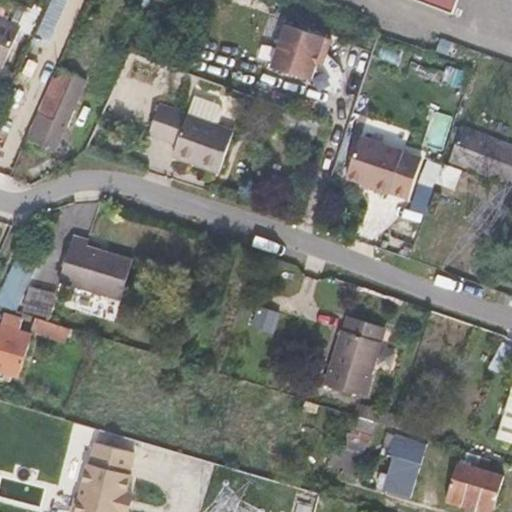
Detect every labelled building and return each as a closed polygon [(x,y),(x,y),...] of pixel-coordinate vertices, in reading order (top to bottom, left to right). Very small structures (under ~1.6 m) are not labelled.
[(56,37),(67,0),(50,0),(41,33),(56,37)] [(414,0),(455,14),(459,0),(414,0)] [(0,69),(2,70),(21,26),(0,16),(0,69)] [(332,40),(287,24),(273,66),(312,80),(317,64),(321,53),(327,55),(332,40)] [(65,61),(31,139),(43,144),(86,47),(76,44),(68,62),(65,61)] [(321,53),(317,64),(324,66),(327,55),(321,53)] [(193,97),(186,116),(216,126),(221,112),(218,106),(193,97)] [(173,157),(219,173),(233,132),(216,126),(186,116),(159,107),(150,134),(177,143),(173,157)] [(451,163),(511,185),(511,148),(463,130),(451,163)] [(403,154),(360,140),(348,181),(374,189),(373,193),(389,198),(390,194),(409,200),(422,162),(403,156),(403,154)] [(434,188),(456,195),(464,170),(441,163),(434,188)] [(122,301),(134,259),(89,245),(90,239),(74,235),(61,282),(122,301)] [(1,303),(22,307),(32,260),(11,256),(1,303)] [(324,384),(365,396),(386,327),(347,315),(343,330),(341,329),(324,384)] [(0,372),(18,378),(32,334),(0,325),(0,372)] [(511,391),(499,437),(511,440),(511,391)] [(378,422),(355,415),(351,429),(374,435),(378,422)] [(383,490),(412,499),(428,444),(395,434),(389,455),(393,456),(383,490)] [(135,450),(97,439),(90,462),(88,461),(79,492),(74,494),(69,509),(70,511),(118,511),(119,511),(125,491),(131,473),(128,472),(135,450)] [(446,501),(483,511),(492,511),(504,475),(458,461),(446,501)] [(124,511),(130,493),(125,491),(119,511),(120,511),(124,511)]
